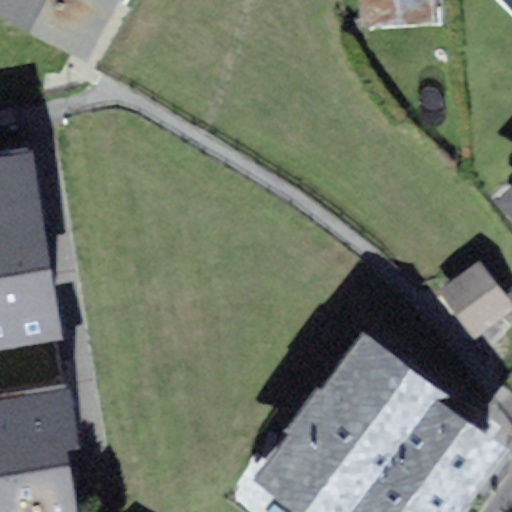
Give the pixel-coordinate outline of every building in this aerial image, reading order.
[(96,0),(12,0),(76,36),(96,0)] [(452,0),(345,0),(348,22),(454,12),(452,0)] [(15,137),(0,139),(0,324),(46,317),(34,245),(15,137)] [(511,151),(481,181),(511,214),(511,151)] [(480,329),(511,307),(511,299),(485,260),(450,284),(480,329)] [(360,330),(253,469),(308,511),(444,511),(495,447),(437,403),(444,394),(360,330)] [(47,347),(0,355),(0,511),(56,511),(43,430),(60,427),(47,347)]
